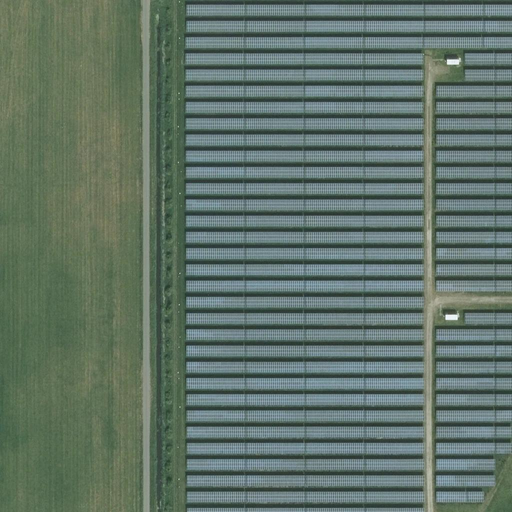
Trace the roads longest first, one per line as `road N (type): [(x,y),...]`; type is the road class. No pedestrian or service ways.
road 1 (track): [(432,511),(430,58)]
road 2 (unclassified): [(147,398),(147,0)]
